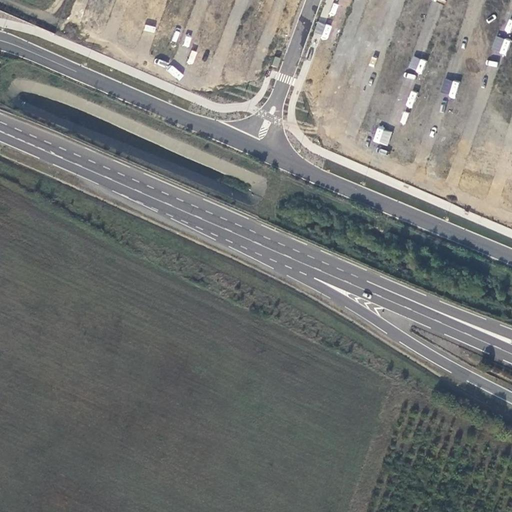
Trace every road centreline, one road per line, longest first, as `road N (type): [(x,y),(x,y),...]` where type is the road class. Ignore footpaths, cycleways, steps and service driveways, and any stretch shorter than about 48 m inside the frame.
road 1 (unclassified): [(511,255),(0,40)]
road 2 (primary): [(124,185),(511,398)]
road 3 (primary): [(124,185),(511,353)]
road 4 (primary): [(511,334),(184,199),(124,185)]
road 5 (primary): [(0,131),(124,185)]
